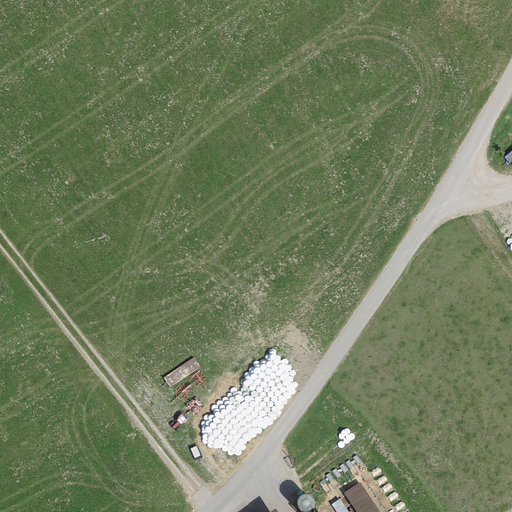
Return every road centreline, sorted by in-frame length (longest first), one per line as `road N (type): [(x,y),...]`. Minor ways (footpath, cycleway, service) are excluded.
road 1 (unclassified): [(511,89),(413,248),(269,451),(208,511)]
road 2 (track): [(209,510),(0,238)]
